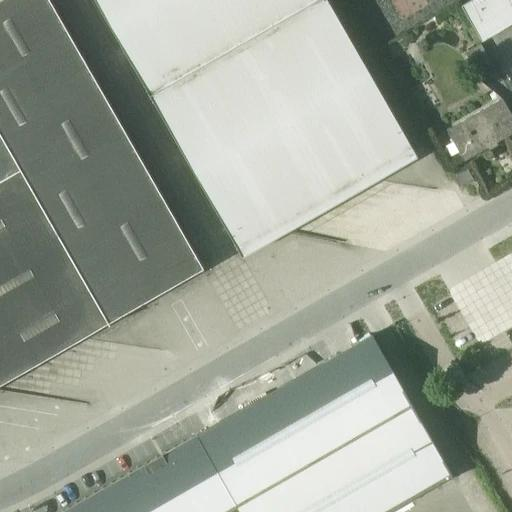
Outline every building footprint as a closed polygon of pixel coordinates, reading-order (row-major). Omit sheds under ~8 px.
[(0,0),(0,374),(16,377),(18,361),(38,364),(41,348),(60,352),(63,336),(83,339),(107,325),(108,327),(110,326),(109,324),(203,270),(49,0),(0,0)] [(93,0),(149,96),(148,97),(149,97),(238,251),(239,250),(239,249),(275,229),(277,213),(297,216),(299,201),(319,204),(321,188),(341,191),(344,175),(363,178),(411,151),(413,150),(327,0),(93,0)] [(511,0),(470,0),(461,6),(481,41),(511,23),(511,0)] [(498,74),(482,44),(466,52),(482,82),(498,74)] [(511,114),(504,99),(448,130),(466,162),(511,135),(511,114)] [(469,171),(457,178),(462,188),(475,180),(469,171)] [(227,511),(237,506),(240,511),(388,511),(451,476),(453,478),(454,478),(372,336),(338,356),(146,466),(64,511),(227,511)]
